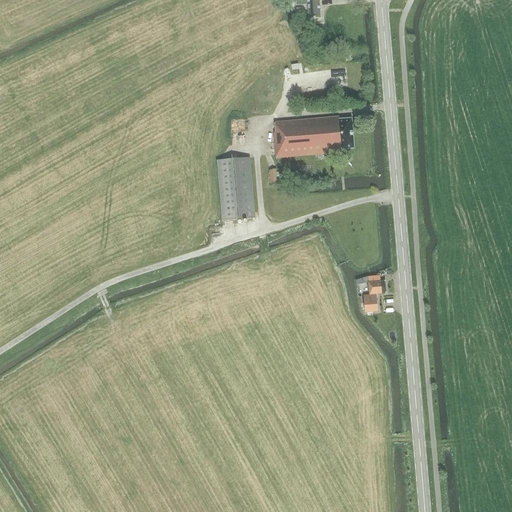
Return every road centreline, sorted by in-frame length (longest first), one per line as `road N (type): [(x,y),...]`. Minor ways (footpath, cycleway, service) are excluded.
road 1 (tertiary): [(425,511),(380,0)]
road 2 (track): [(0,356),(118,283),(359,201),(398,196)]
